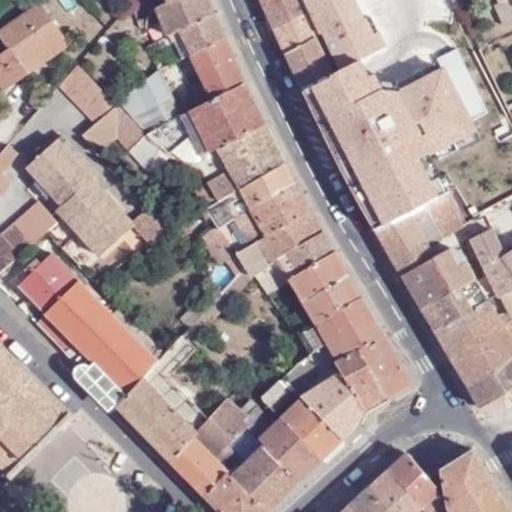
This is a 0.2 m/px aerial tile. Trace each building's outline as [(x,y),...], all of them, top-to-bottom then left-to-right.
[(217,11),(213,0),(212,0),(174,0),(172,1),(160,7),(166,20),(172,34),(217,11)] [(302,0),(279,0),(265,6),(276,30),(310,15),(302,0)] [(302,0),(310,15),(320,37),(322,36),(356,16),(348,0),(302,0)] [(474,93),(429,1),(371,30),(381,52),(388,68),(409,56),(438,112),(474,93)] [(0,55),(0,81),(5,89),(28,72),(23,64),(63,36),(41,3),(1,32),(11,47),(0,55)] [(154,25),(166,20),(160,7),(150,12),(149,20),(154,25)] [(227,37),(222,24),(217,11),(172,34),(165,37),(170,48),(178,44),(188,39),(193,53),(227,37)] [(334,76),(304,90),(318,120),(371,95),(357,63),(381,52),(371,30),(362,14),(356,16),(322,36),(329,50),(323,53),(334,76)] [(310,15),(276,30),(287,53),(316,38),(320,37),(310,15)] [(28,72),(69,43),(63,36),(23,64),(28,72)] [(193,53),(211,88),(215,98),(247,82),(227,37),(193,53)] [(316,38),(287,53),(304,90),(334,76),(323,53),(316,38)] [(178,44),(184,58),(193,53),(188,39),(178,44)] [(387,118),(391,125),(411,115),(388,68),(381,52),(357,63),(371,95),(382,120),(387,118)] [(120,104),(82,59),(66,78),(102,120),(120,104)] [(267,124),(252,93),(247,82),(215,98),(200,106),(184,114),(180,106),(161,69),(124,100),(152,131),(149,135),(158,144),(172,152),(193,135),(204,156),(267,124)] [(215,98),(211,88),(196,97),(200,106),(215,98)] [(318,120),(331,146),(382,120),(371,95),(318,120)] [(200,106),(196,97),(180,106),(184,114),(200,106)] [(149,135),(146,131),(120,104),(102,120),(84,135),(102,154),(119,139),(145,167),(147,168),(148,169),(151,170),(154,171),(157,170),(159,168),(170,158),(185,168),(189,169),(194,170),(202,170),(210,182),(186,195),(196,215),(207,207),(226,198),(204,156),(193,135),(172,152),(158,144),(149,135)] [(244,188),(286,163),(267,124),(204,156),(226,198),(231,196),(244,188)] [(334,154),(351,185),(390,165),(375,133),(334,154)] [(99,173),(64,135),(59,140),(29,167),(39,178),(53,194),(63,205),(59,210),(102,257),(136,226),(153,244),(169,234),(148,208),(134,222),(94,178),(99,173)] [(445,163),(453,158),(444,140),(427,148),(403,160),(424,196),(453,179),(445,163)] [(11,142),(0,154),(0,198),(17,180),(6,171),(23,153),(11,142)] [(511,150),(498,159),(506,173),(511,170),(511,150)] [(472,210),(455,178),(453,179),(424,196),(403,160),(390,165),(351,185),(377,231),(410,212),(449,190),(466,224),(477,219),(472,210)] [(244,188),(256,207),(296,183),(286,163),(244,188)] [(36,181),(50,197),(53,194),(39,178),(36,181)] [(313,212),(302,194),(296,183),(256,207),(242,215),(221,227),(239,254),(313,212)] [(410,212),(427,245),(466,224),(449,190),(410,212)] [(221,227),(242,215),(231,196),(226,198),(207,207),(218,224),(221,227)] [(0,274),(46,231),(59,219),(42,200),(4,234),(0,237),(0,274)] [(504,213),(510,210),(506,204),(500,208),(504,213)] [(482,217),(477,207),(472,210),(477,219),(482,217)] [(255,273),(270,293),(294,278),(281,258),(324,232),(313,212),(239,254),(241,256),(249,269),(255,273)] [(435,257),(427,245),(410,212),(377,231),(401,276),(435,257)] [(221,227),(218,224),(201,238),(219,264),(226,259),(238,279),(249,269),(241,256),(239,254),(221,227)] [(471,238),(484,266),(504,256),(490,229),(471,238)] [(294,278),(336,252),(324,232),(281,258),(294,278)] [(464,254),(451,248),(435,257),(401,276),(420,307),(476,280),(474,277),(464,254)] [(500,297),(511,290),(511,251),(504,256),(484,266),(488,274),(500,297)] [(349,274),(340,259),(336,252),(294,278),(307,301),(349,274)] [(66,352),(118,406),(120,404),(168,352),(121,306),(114,313),(54,253),(43,263),(37,258),(30,266),(34,271),(21,285),(47,313),(38,324),(66,352)] [(200,334),(255,273),(249,269),(238,279),(223,295),(216,302),(191,326),(200,334)] [(362,296),(349,274),(307,301),(313,310),(320,322),(362,296)] [(464,316),(489,303),(476,280),(420,307),(434,330),(464,316)] [(223,295),(213,286),(181,318),(190,327),(191,326),(216,302),(223,295)] [(511,316),(511,290),(500,297),(510,318),(511,316)] [(362,351),(386,336),(362,296),(320,322),(313,310),(289,324),(309,357),(330,344),(341,363),(362,351)] [(511,356),(511,342),(507,333),(489,303),(464,316),(434,330),(468,385),(511,356)] [(197,347),(184,333),(168,352),(120,404),(172,457),(194,434),(217,457),(229,444),(251,423),(246,417),(249,414),(229,399),(210,419),(170,377),(197,347)] [(389,394),(412,381),(386,336),(362,351),(389,394)] [(71,412),(69,414),(39,382),(0,342),(0,461),(5,466),(3,468),(15,480),(18,476),(18,473),(25,465),(28,466),(34,461),(33,457),(54,437),(56,438),(62,432),(61,429),(70,421),(71,422),(75,418),(71,412)] [(366,407),(389,394),(362,351),(341,363),(330,344),(309,357),(282,381),(344,439),(352,431),(366,407)] [(505,390),(511,385),(511,356),(468,385),(480,407),(506,406),(505,390)] [(284,418),(323,459),(344,439),(282,381),(263,397),(284,418)] [(277,425),(257,405),(249,414),(246,417),(251,423),(301,479),(323,459),(284,418),(277,425)] [(268,511),(301,479),(251,423),(229,444),(240,456),(227,470),(268,511)] [(227,470),(240,456),(229,444),(217,457),(194,434),(172,457),(206,492),(227,470)] [(511,511),(511,509),(476,451),(442,473),(444,490),(451,511),(511,511)] [(432,479),(410,454),(392,470),(425,507),(444,490),(442,473),(432,479)] [(206,492),(225,511),(266,511),(268,511),(227,470),(206,492)] [(451,511),(444,490),(425,507),(392,470),(372,488),(392,511),(451,511)] [(392,511),(372,488),(351,507),(355,511),(392,511)]
